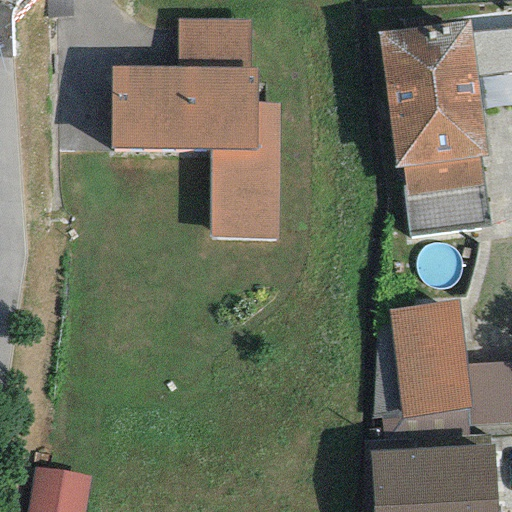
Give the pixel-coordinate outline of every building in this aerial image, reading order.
[(177,18),(176,69),(247,69),(248,19),(177,18)] [(469,21),(375,33),(392,169),(402,168),(406,197),(482,186),(477,157),(486,157),(476,78),(511,73),(511,29),(470,34),(469,21)] [(176,69),(110,67),(108,149),(208,151),(208,238),(277,238),(278,104),(254,104),(254,70),(247,69),(176,69)] [(487,226),(482,186),(406,197),(402,198),(408,237),(487,226)] [(455,302),(385,312),(401,418),(468,408),(464,366),(455,302)] [(511,362),(464,366),(468,408),(468,426),(511,424),(511,362)] [(497,511),(493,445),(368,452),(371,511),(497,511)] [(82,511),(88,477),(30,468),(22,511),(82,511)]
